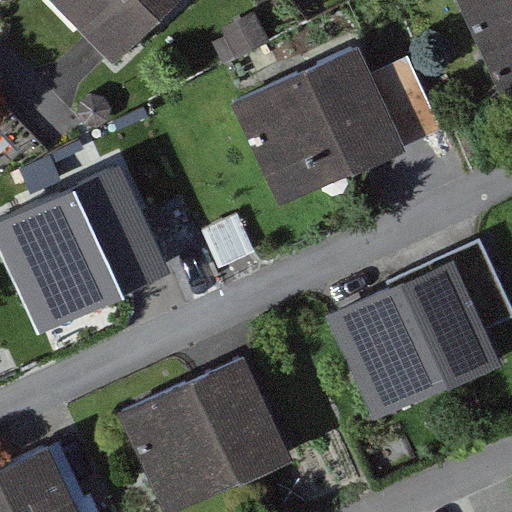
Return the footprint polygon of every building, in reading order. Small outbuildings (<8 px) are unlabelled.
[(63,0),(116,57),(177,0),(63,0)] [(511,0),(480,0),(511,69),(511,0)] [(413,133),(370,41),(254,94),(296,186),(413,133)] [(171,257),(128,164),(20,213),(63,306),(171,257)] [(457,269),(377,305),(416,389),(495,353),(457,269)] [(253,360),(166,400),(206,488),(294,448),(253,360)] [(85,511),(54,443),(0,468),(0,511),(85,511)]
